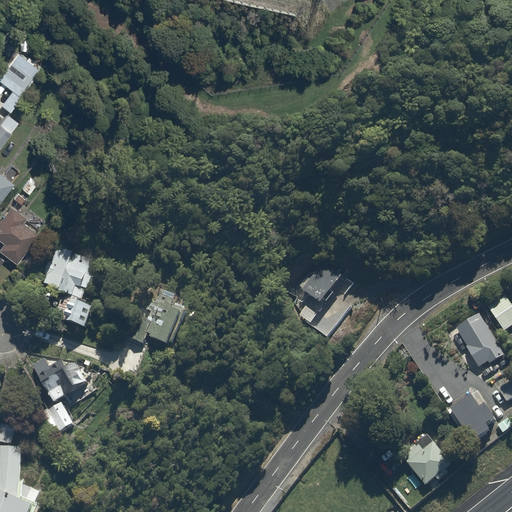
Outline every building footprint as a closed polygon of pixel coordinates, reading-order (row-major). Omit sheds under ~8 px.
[(36,65),(14,51),(8,60),(23,70),(20,75),(5,65),(0,72),(0,80),(9,86),(0,99),(0,103),(7,109),(36,65)] [(0,192),(10,179),(0,171),(0,192)] [(27,178),(20,187),(27,193),(35,184),(27,178)] [(0,259),(3,255),(13,262),(38,225),(10,206),(0,220),(0,237),(2,239),(0,241),(0,259)] [(84,257),(56,248),(52,262),(47,261),(41,282),(63,289),(55,317),(84,326),(92,303),(83,300),(90,276),(84,257)] [(299,288),(320,304),(340,276),(320,261),(299,288)] [(175,345),(186,313),(181,302),(145,290),(128,337),(145,343),(147,336),(175,345)] [(505,332),(511,327),(511,305),(505,296),(488,307),(505,332)] [(482,307),(478,300),(472,304),(476,311),(482,307)] [(506,356),(481,315),(458,329),(468,347),(467,348),(480,369),(490,363),(491,365),(506,356)] [(66,367),(60,358),(49,365),(44,357),(31,365),(54,403),(87,382),(75,362),(66,367)] [(511,377),(497,388),(506,401),(511,397),(511,377)] [(473,396),(451,410),(474,444),(492,432),(488,427),(497,421),(480,392),(473,397),(473,396)] [(49,412),(34,418),(42,436),(72,423),(62,401),(47,408),(49,412)] [(16,432),(0,431),(0,442),(15,443),(16,432)] [(403,457),(427,487),(437,478),(440,482),(450,474),(447,470),(452,465),(428,436),(403,457)] [(0,511),(33,511),(37,505),(19,496),(22,447),(0,445),(0,511)]
